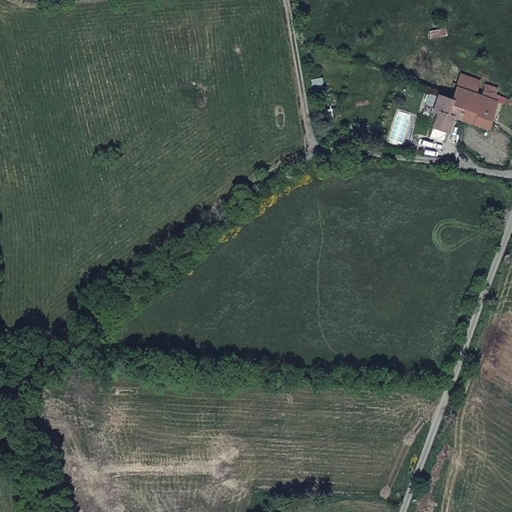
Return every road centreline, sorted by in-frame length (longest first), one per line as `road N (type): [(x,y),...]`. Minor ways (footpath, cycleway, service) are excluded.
road 1 (track): [(0,410),(55,337),(268,170),(313,155)]
road 2 (residential): [(285,0),(313,155),(363,148),(511,172)]
road 3 (unclassified): [(403,511),(511,220)]
